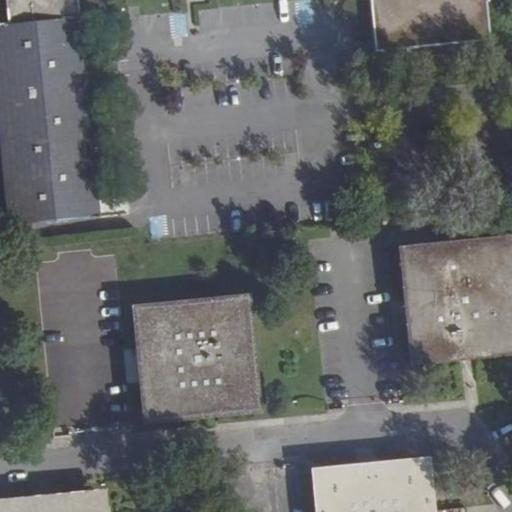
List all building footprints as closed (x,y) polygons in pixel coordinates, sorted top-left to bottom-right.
[(368,0),(374,53),(490,41),(485,0),(4,0),(7,24),(0,25),(0,151),(8,228),(99,219),(76,0),(368,0)] [(511,351),(511,248),(511,247),(504,241),(408,251),(402,259),(412,354),(419,361),(511,351)] [(248,410),(254,403),(244,306),(237,301),(140,311),(135,318),(144,414),(152,420),(248,410)] [(428,511),(424,470),(417,463),(320,473),(314,481),(317,511),(428,511)] [(101,511),(101,501),(93,496),(0,505),(0,511),(101,511)]
